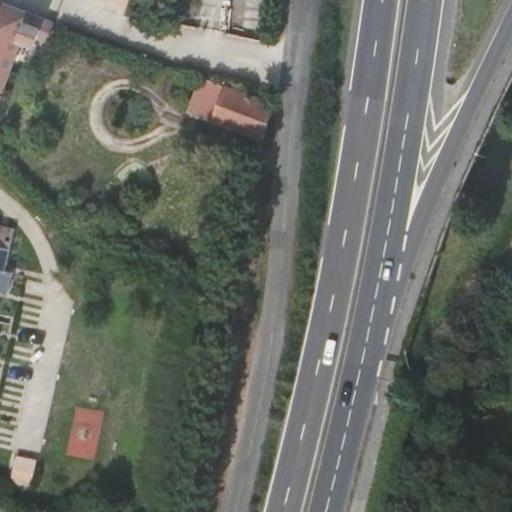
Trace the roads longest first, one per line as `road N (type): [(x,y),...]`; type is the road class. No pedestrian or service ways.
road 1 (trunk): [(384,0),(319,353),(279,511)]
road 2 (residential): [(304,0),(277,311),(237,511)]
road 3 (trunk): [(362,366),(432,184),(511,19)]
road 4 (trunk): [(362,366),(424,0)]
road 5 (trunk): [(324,511),(362,366)]
